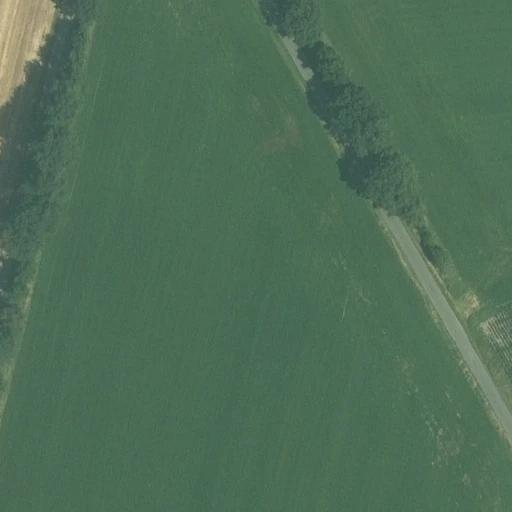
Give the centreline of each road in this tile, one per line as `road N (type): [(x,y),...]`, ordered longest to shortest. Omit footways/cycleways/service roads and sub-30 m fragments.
road 1 (unclassified): [(511,412),(263,0)]
road 2 (unclassified): [(65,0),(0,255)]
